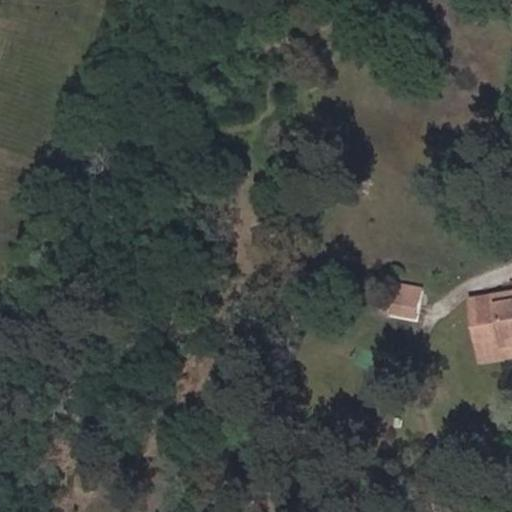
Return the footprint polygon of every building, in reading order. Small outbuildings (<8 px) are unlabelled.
[(424,288),(400,282),(398,292),(422,297),(424,288)] [(511,284),(490,288),(492,302),(511,298),(511,284)] [(511,298),(492,302),(490,288),(473,291),(482,339),(511,333),(511,298)] [(418,316),(422,297),(398,292),(394,310),(418,316)] [(511,354),(511,333),(482,339),(484,358),(511,354)]
